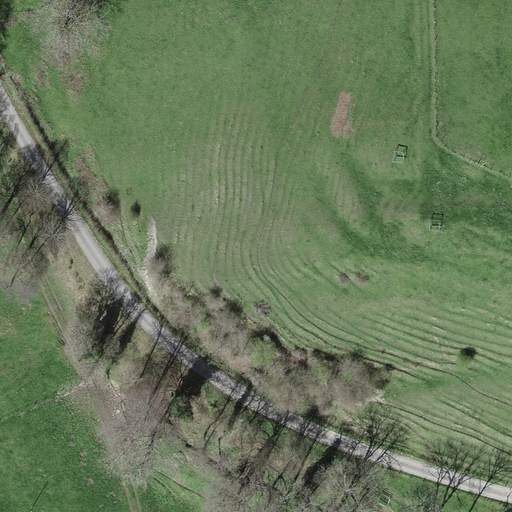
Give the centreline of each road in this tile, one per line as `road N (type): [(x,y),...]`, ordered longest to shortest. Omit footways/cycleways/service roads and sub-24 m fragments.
road 1 (track): [(511,494),(329,437),(189,359),(129,301),(95,254),(0,95)]
road 2 (track): [(0,179),(136,511)]
